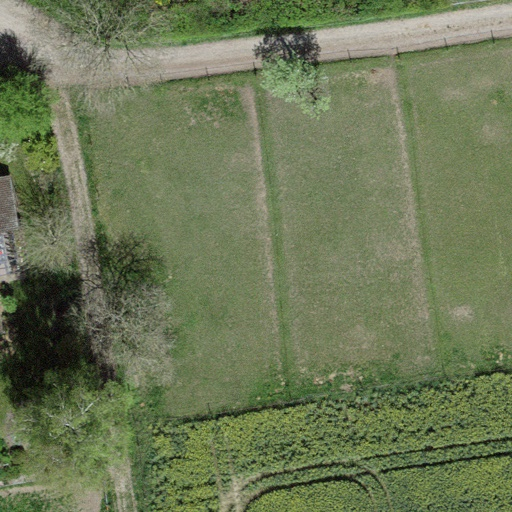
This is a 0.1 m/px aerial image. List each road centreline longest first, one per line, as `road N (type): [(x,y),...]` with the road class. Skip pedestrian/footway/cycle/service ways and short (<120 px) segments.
road 1 (track): [(511,17),(112,66),(44,65)]
road 2 (track): [(44,65),(68,135),(127,511)]
